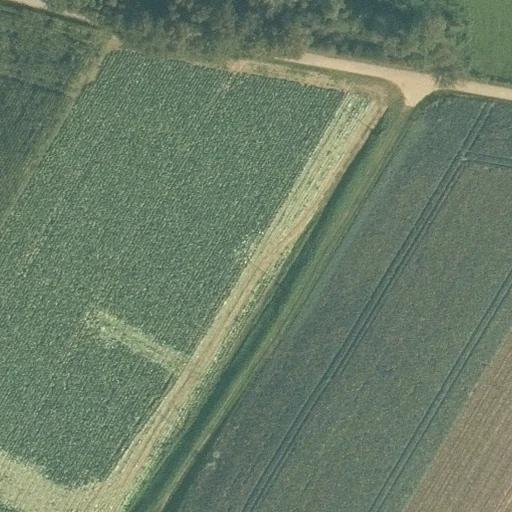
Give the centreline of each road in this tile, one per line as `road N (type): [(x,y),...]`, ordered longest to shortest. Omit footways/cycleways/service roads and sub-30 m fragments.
road 1 (track): [(157,511),(244,384),(425,78)]
road 2 (track): [(28,0),(118,25),(511,93)]
